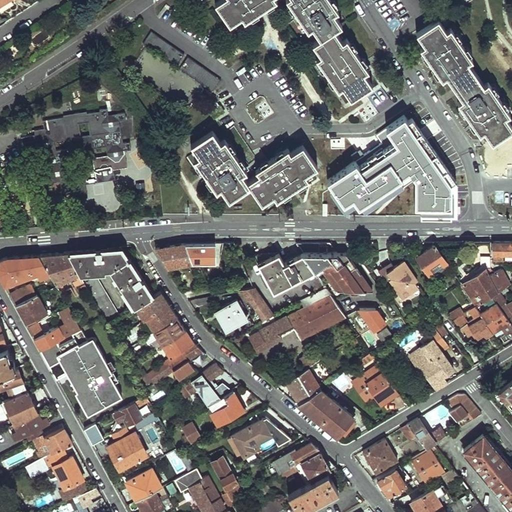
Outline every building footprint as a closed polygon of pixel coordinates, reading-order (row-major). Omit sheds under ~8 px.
[(10,0),(0,6),(0,11),(0,12),(13,4),(10,0)] [(223,0),(219,3),(234,24),(244,17),(247,21),(263,11),(278,0),(290,0),(311,30),(316,27),(323,38),(317,43),(325,55),(321,58),(342,90),(346,87),(354,98),(375,84),(367,72),(371,70),(360,54),(350,38),(346,41),(338,29),(344,24),(336,13),(341,9),(333,0),(223,0)] [(440,17),(420,32),(428,43),(423,46),(445,78),(449,75),(465,98),(461,101),(483,133),(487,130),(494,141),(511,129),(511,120),(508,115),(511,112),(511,111),(491,81),(487,84),(471,61),(475,58),(453,26),(449,29),(440,17)] [(186,55),(153,33),(145,45),(178,67),(186,55)] [(223,81),(190,58),(182,70),(202,84),(214,92),(223,81)] [(381,87),(369,96),(375,105),(387,96),(381,87)] [(80,193),(81,200),(89,199),(87,185),(117,179),(115,169),(129,167),(126,150),(132,149),(130,141),(124,142),(121,121),(126,120),(125,112),(109,115),(107,108),(100,110),(100,112),(86,114),(89,133),(92,147),(113,143),(114,152),(94,156),(82,158),(86,178),(75,180),(80,193)] [(46,152),(49,151),(47,141),(68,138),(80,135),(77,115),(81,115),(81,113),(64,116),(64,118),(44,121),(45,130),(36,131),(37,135),(24,138),(27,155),(46,152)] [(458,214),(459,180),(412,113),(406,117),(404,114),(376,134),(382,143),(328,180),(347,207),(356,201),(358,204),(360,202),(364,208),(412,174),(411,211),(417,211),(417,216),(453,217),(454,214),(458,214)] [(216,129),(195,145),(202,154),(223,140),(216,129)] [(80,135),(68,138),(69,147),(49,151),(46,152),(51,176),(44,177),(46,185),(62,182),(64,196),(80,193),(75,180),(72,160),(82,158),(94,156),(92,147),(89,133),(80,135)] [(372,135),(364,143),(370,149),(378,142),(372,135)] [(203,156),(199,159),(220,190),(225,187),(234,199),(255,184),(268,202),(279,195),(281,199),(313,177),(310,173),(321,165),(306,144),(295,152),(292,147),(277,158),(261,170),(264,174),(253,182),(246,172),(251,169),(240,154),(229,138),(224,141),(223,140),(202,154),(203,156)] [(209,242),(194,242),(178,245),(161,247),(160,244),(153,245),(167,265),(195,261),(216,261),(215,252),(210,253),(209,242)] [(475,242),(474,254),(489,254),(490,242),(475,242)] [(493,242),(493,254),(511,253),(511,242),(508,242),(493,242)] [(416,257),(428,274),(447,262),(435,244),(416,257)] [(78,273),(79,274),(97,273),(98,269),(109,268),(133,306),(135,306),(152,295),(121,248),(95,250),(68,253),(78,273)] [(304,253),(284,262),(278,252),(254,256),(274,292),(315,270),(304,253)] [(50,273),(56,284),(60,283),(75,275),(78,273),(68,253),(54,254),(40,255),(50,273)] [(352,262),(346,265),(338,253),(304,253),(315,270),(321,267),(323,270),(337,291),(373,291),(352,262)] [(346,265),(352,262),(346,253),(338,253),(346,265)] [(0,274),(5,284),(37,272),(39,277),(50,273),(40,255),(34,256),(12,257),(4,258),(1,260),(0,260),(0,274)] [(405,259),(401,262),(415,281),(418,279),(405,259)] [(237,263),(243,278),(248,276),(242,261),(237,263)] [(401,262),(392,268),(385,273),(393,283),(403,298),(419,287),(415,281),(401,262)] [(392,268),(389,263),(378,271),(389,286),(393,283),(385,273),(392,268)] [(489,273),(498,290),(499,289),(509,282),(500,267),(489,273)] [(463,284),(476,305),(481,302),(492,294),(498,290),(489,273),(486,268),(463,284)] [(84,290),(87,288),(84,282),(79,274),(78,273),(75,275),(78,279),(73,282),(77,290),(82,287),(84,290)] [(107,323),(119,315),(96,276),(84,282),(87,288),(107,323)] [(10,293),(16,304),(37,292),(32,282),(10,293)] [(56,284),(61,293),(65,291),(60,283),(56,284)] [(300,301),(303,306),(330,291),(326,285),(300,301)] [(248,299),(263,320),(274,314),(255,286),(240,289),(247,300),(248,299)] [(511,324),(511,299),(507,302),(499,289),(498,290),(492,294),(498,303),(511,324)] [(147,319),(154,331),(177,315),(174,311),(166,298),(161,290),(152,295),(135,306),(145,320),(147,319)] [(292,327),(300,340),(346,315),(330,291),(303,306),(249,336),(258,351),(272,341),(281,337),(279,334),(292,327)] [(16,304),(28,327),(50,315),(37,292),(16,304)] [(218,310),(227,329),(246,317),(237,299),(218,310)] [(500,326),(504,332),(511,327),(511,324),(498,303),(481,313),(493,331),(500,326)] [(481,313),(476,305),(463,312),(453,320),(465,336),(473,331),(477,337),(483,333),(485,336),(493,331),(481,313)] [(42,348),(56,340),(80,327),(68,306),(60,310),(66,321),(46,332),(39,321),(28,327),(42,348)] [(449,314),(453,320),(463,312),(460,307),(449,314)] [(376,309),(360,308),(376,331),(387,324),(376,309)] [(154,331),(170,356),(194,341),(184,326),(177,315),(154,331)] [(56,340),(92,409),(125,392),(95,334),(86,339),(80,327),(56,340)] [(421,369),(435,390),(447,382),(443,376),(454,369),(433,337),(407,355),(418,370),(421,369)] [(203,349),(194,341),(170,356),(155,366),(158,371),(162,377),(174,369),(180,377),(195,367),(189,359),(203,349)] [(0,371),(16,365),(13,358),(11,358),(6,344),(0,345),(0,371)] [(301,357),(307,367),(309,366),(317,360),(311,350),(301,357)] [(176,388),(183,399),(198,388),(209,403),(221,395),(210,380),(225,369),(216,360),(176,388)] [(374,393),(380,402),(397,390),(377,361),(351,379),(365,399),(374,393)] [(16,365),(0,371),(0,387),(10,384),(14,394),(26,388),(18,365),(16,365)] [(295,387),(301,397),(319,385),(309,366),(307,367),(285,380),(291,389),(295,387)] [(218,386),(223,394),(233,388),(235,387),(229,378),(218,386)] [(511,378),(498,390),(511,406),(511,378)] [(295,387),(291,389),(297,399),(301,397),(295,387)] [(319,387),(300,400),(316,413),(319,409),(324,413),(319,419),(336,433),(340,428),(352,415),(319,387)] [(4,398),(16,421),(37,410),(26,388),(14,394),(4,398)] [(235,398),(237,396),(233,388),(223,394),(221,395),(209,403),(207,405),(211,411),(217,423),(241,410),(235,398)] [(144,402),(149,412),(155,410),(153,404),(146,393),(141,396),(144,402)] [(481,414),(464,393),(457,393),(446,400),(453,408),(449,411),(456,420),(455,421),(460,427),(481,414)] [(123,414),(128,423),(143,416),(138,405),(144,402),(141,396),(114,411),(117,417),(123,414)] [(237,396),(235,398),(241,410),(244,408),(237,396)] [(316,413),(300,400),(298,402),(319,419),(324,413),(319,409),(316,413)] [(157,412),(163,423),(171,418),(166,407),(157,412)] [(41,408),(37,410),(16,421),(12,423),(19,436),(25,433),(39,426),(48,421),(41,408)] [(84,427),(95,421),(91,414),(80,421),(84,427)] [(355,417),(352,415),(340,428),(343,431),(355,417)] [(431,434),(419,417),(408,423),(418,435),(427,448),(436,442),(446,436),(440,428),(431,434)] [(263,418),(233,434),(229,437),(238,453),(242,451),(244,455),(254,449),(252,444),(269,434),(267,430),(273,427),(270,420),(265,422),(263,418)] [(84,427),(86,432),(98,426),(95,421),(84,427)] [(200,436),(191,421),(182,426),(186,433),(182,435),(185,440),(189,438),(191,441),(200,436)] [(401,427),(410,439),(414,438),(418,435),(408,423),(401,427)] [(25,433),(29,440),(34,437),(43,433),(39,426),(25,433)] [(40,456),(71,441),(63,426),(44,435),(43,433),(34,437),(40,449),(37,450),(40,456)] [(109,446),(121,468),(147,454),(135,431),(109,446)] [(511,468),(483,433),(464,448),(475,461),(473,463),(477,468),(480,466),(501,494),(499,495),(504,500),(506,499),(511,506),(511,468)] [(414,438),(423,451),(427,448),(418,435),(414,438)] [(363,451),(377,473),(398,458),(384,437),(363,451)] [(272,459),(278,472),(280,471),(294,463),(300,459),(319,449),(315,445),(311,441),(296,449),(294,447),(272,459)] [(439,448),(436,442),(427,448),(423,451),(412,458),(416,466),(413,468),(416,474),(420,471),(425,480),(446,468),(435,450),(439,448)] [(84,477),(70,449),(50,458),(65,487),(71,484),(76,494),(83,490),(87,489),(82,478),(84,477)] [(300,459),(311,479),(327,471),(336,466),(329,459),(325,461),(319,449),(300,459)] [(186,453),(180,456),(184,465),(188,471),(194,468),(186,453)] [(168,462),(172,471),(181,466),(183,465),(178,456),(168,462)] [(231,472),(222,456),(213,461),(221,478),(220,478),(230,499),(237,495),(242,492),(235,480),(236,479),(232,472),(231,472)] [(280,471),(282,476),(296,468),(294,463),(280,471)] [(453,466),(442,473),(448,483),(460,476),(453,466)] [(127,481),(137,499),(154,490),(159,487),(162,486),(151,467),(127,481)] [(202,479),(196,467),(194,468),(188,471),(185,473),(173,480),(180,491),(189,486),(202,511),(212,511),(223,506),(208,476),(202,479)] [(380,488),(386,495),(406,483),(395,467),(374,480),(380,488)] [(289,492),(299,511),(338,489),(327,471),(289,492)] [(83,490),(85,497),(99,491),(95,485),(87,489),(83,490)] [(419,507),(421,511),(435,511),(445,507),(433,489),(412,501),(417,508),(419,507)] [(158,497),(155,493),(154,490),(137,499),(144,511),(154,511),(157,510),(163,507),(162,504),(169,500),(166,493),(158,497)] [(220,493),(227,506),(232,503),(230,499),(229,497),(226,491),(225,490),(220,493)] [(237,511),(242,511),(245,511),(237,495),(230,499),(232,503),(237,511)] [(246,511),(272,511),(283,506),(278,496),(246,511)] [(92,511),(106,505),(103,497),(89,503),(92,511)] [(467,508),(469,511),(486,511),(478,500),(467,508)]
